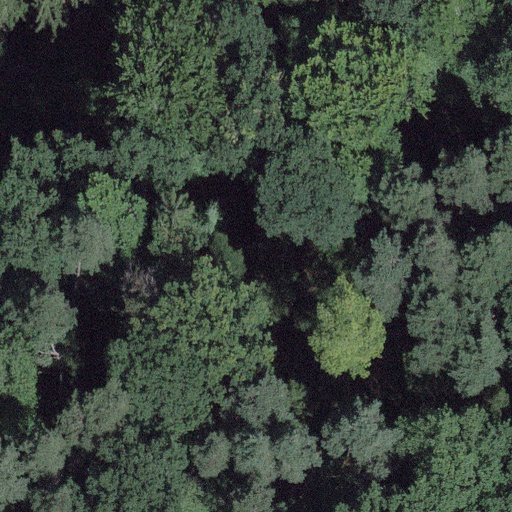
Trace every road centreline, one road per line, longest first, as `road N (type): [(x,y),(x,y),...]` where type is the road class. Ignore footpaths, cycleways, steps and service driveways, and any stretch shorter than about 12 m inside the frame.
road 1 (track): [(417,0),(320,72),(233,98),(67,73),(0,72)]
road 2 (track): [(233,98),(316,109),(374,97),(511,40)]
